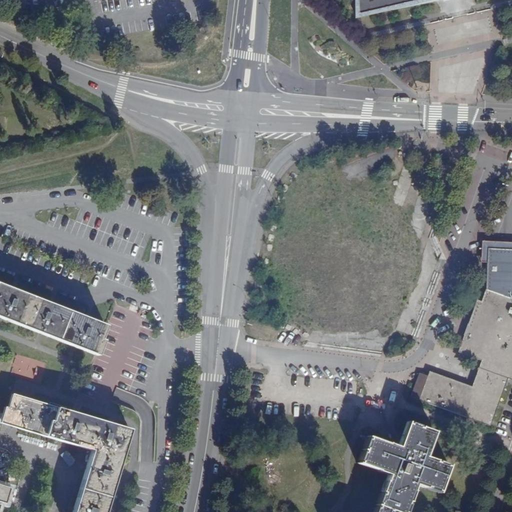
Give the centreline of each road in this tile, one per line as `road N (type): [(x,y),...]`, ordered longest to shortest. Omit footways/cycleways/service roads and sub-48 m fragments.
road 1 (residential): [(219,348),(170,344),(168,307),(112,288),(82,293),(0,260)]
road 2 (residential): [(291,356),(393,368),(410,359),(437,322),(458,262)]
road 3 (residential): [(102,83),(185,143),(202,168),(229,259)]
road 4 (residential): [(229,259),(269,175),(303,143),(367,117)]
road 5 (residential): [(191,511),(219,348)]
road 6 (residential): [(229,259),(243,109)]
road 7 (tertiary): [(367,117),(511,121)]
road 8 (tertiary): [(102,83),(243,109)]
road 9 (tertiary): [(243,109),(367,117)]
road 10 (residential): [(511,170),(493,164),(458,262)]
